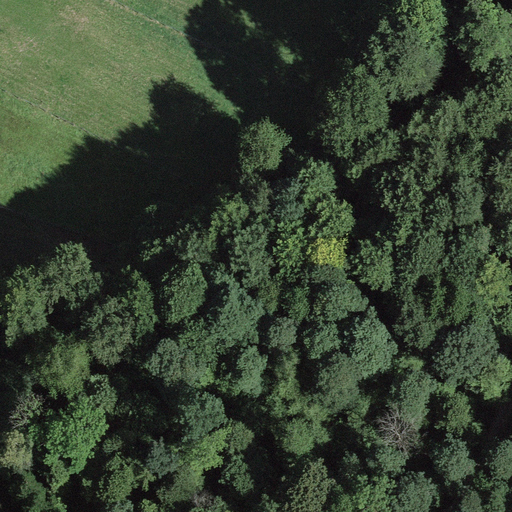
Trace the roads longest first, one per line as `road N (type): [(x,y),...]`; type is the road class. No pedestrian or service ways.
road 1 (track): [(472,0),(343,152),(290,199),(0,366)]
road 2 (track): [(511,386),(456,511)]
